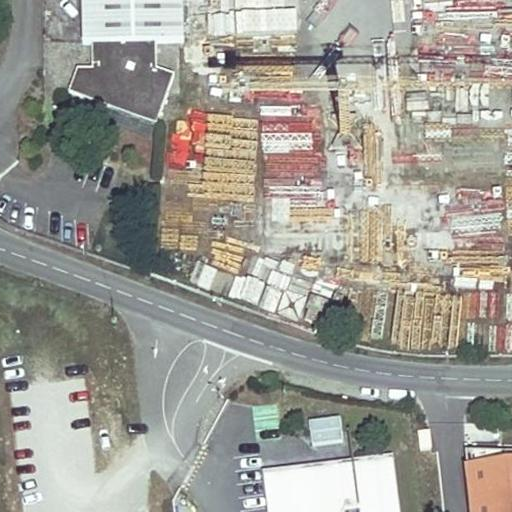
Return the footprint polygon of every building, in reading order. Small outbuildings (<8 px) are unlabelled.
[(69,94),(87,101),(89,94),(100,94),(99,105),(157,126),(175,76),(160,70),(158,44),(185,43),(184,0),(82,0),(83,46),(93,46),(94,71),(78,71),(69,94)] [(77,46),(77,69),(90,69),(90,46),(77,46)] [(89,94),(87,101),(99,105),(100,94),(89,94)] [(421,136),(421,164),(467,164),(467,137),(421,136)] [(341,420),(310,421),(311,445),(342,444),(341,420)] [(267,442),(268,466),(297,464),(296,441),(267,442)] [(395,511),(390,469),(355,473),(355,479),(344,480),(342,463),(304,468),(305,479),(269,483),(272,511),(395,511)]
